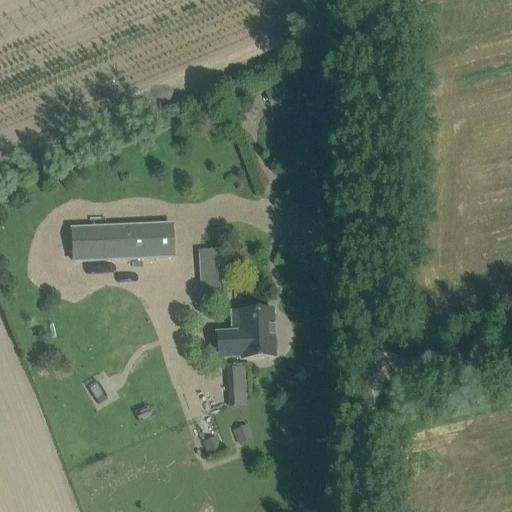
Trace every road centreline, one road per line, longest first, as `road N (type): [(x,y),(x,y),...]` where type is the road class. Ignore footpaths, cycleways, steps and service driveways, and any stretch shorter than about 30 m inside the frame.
road 1 (unclassified): [(361,377),(364,0)]
road 2 (unclassified): [(361,377),(511,341)]
road 3 (unclassified): [(361,511),(361,377)]
